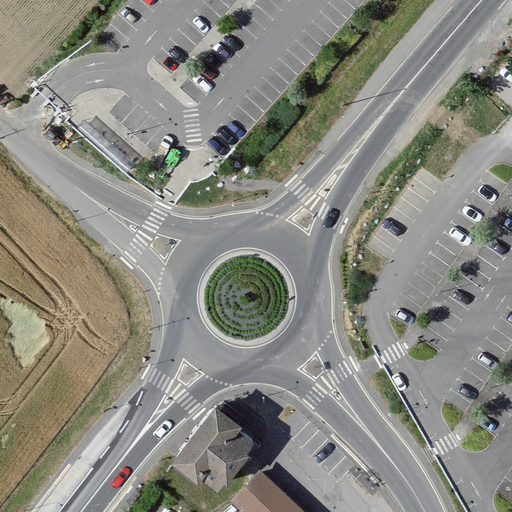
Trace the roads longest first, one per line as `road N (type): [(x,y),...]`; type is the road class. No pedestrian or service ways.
road 1 (primary): [(313,280),(335,206),(453,34)]
road 2 (primary): [(453,34),(297,199),(251,229)]
road 3 (primary): [(181,321),(167,370),(108,481)]
road 4 (primary): [(108,481),(240,366)]
road 5 (unclassified): [(254,366),(315,396),(382,449)]
road 6 (unclassified): [(218,235),(172,228),(75,187)]
road 7 (unclassified): [(75,187),(177,297)]
road 8 (unclassified): [(382,449),(312,318)]
